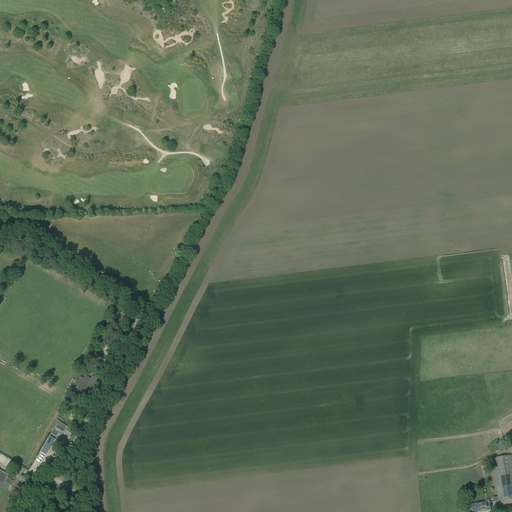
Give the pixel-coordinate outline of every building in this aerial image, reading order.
[(117,325),(123,329),(130,318),(123,314),(117,325)] [(77,381),(71,390),(82,397),(81,399),(86,402),(88,403),(100,382),(101,381),(92,376),(91,378),(90,379),(85,376),(83,379),(80,377),(78,381),(77,381)] [(58,424),(54,430),(61,435),(65,429),(64,429),(66,426),(60,422),(58,425),(58,424)] [(44,470),(54,448),(46,444),(35,466),(44,470)] [(511,455),(492,458),(498,502),(511,499),(511,455)] [(0,483),(3,485),(5,481),(10,484),(12,481),(9,479),(9,478),(7,477),(8,476),(0,470),(0,483)] [(486,502),(471,505),(472,511),(473,511),(479,511),(480,511),(491,510),(489,500),(486,501),(486,502)]
